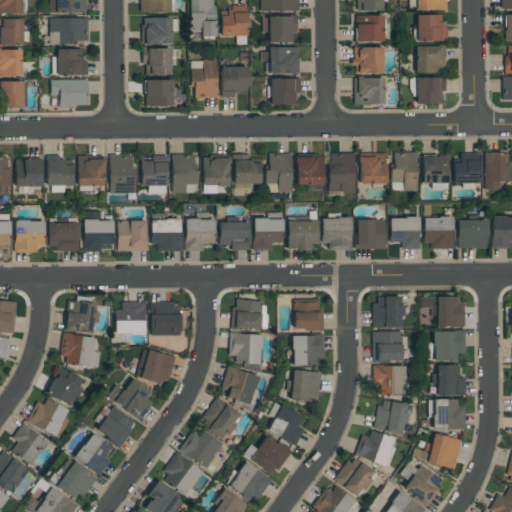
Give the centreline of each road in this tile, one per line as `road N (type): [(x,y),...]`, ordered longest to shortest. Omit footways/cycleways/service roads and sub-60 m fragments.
road 1 (residential): [(0,128),(511,125)]
road 2 (residential): [(0,281),(511,279)]
road 3 (residential): [(210,281),(204,353),(179,410),(105,511)]
road 4 (residential): [(348,280),(340,415),(276,511)]
road 5 (residential): [(492,280),(491,429),(471,487),(452,511)]
road 6 (residential): [(43,281),(40,334),(0,420)]
road 7 (residential): [(473,0),(478,125)]
road 8 (residential): [(322,0),(325,125)]
road 9 (residential): [(115,0),(118,125)]
